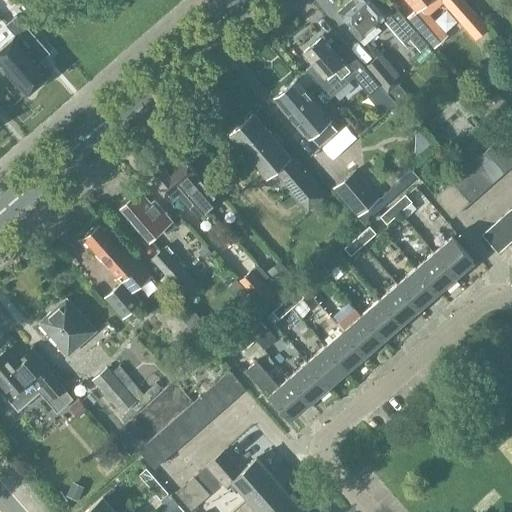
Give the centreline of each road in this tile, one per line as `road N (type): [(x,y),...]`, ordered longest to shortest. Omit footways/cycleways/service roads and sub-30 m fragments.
road 1 (residential): [(355,511),(308,458),(502,290),(511,301)]
road 2 (tertiary): [(0,215),(238,8)]
